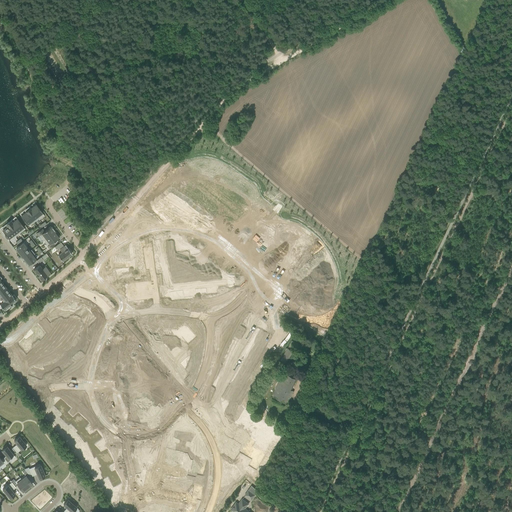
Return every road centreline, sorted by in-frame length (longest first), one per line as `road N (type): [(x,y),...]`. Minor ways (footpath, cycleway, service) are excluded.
road 1 (track): [(363,421),(511,108)]
road 2 (track): [(169,158),(238,85),(381,0)]
road 3 (track): [(511,271),(444,410)]
road 4 (track): [(84,253),(169,158)]
